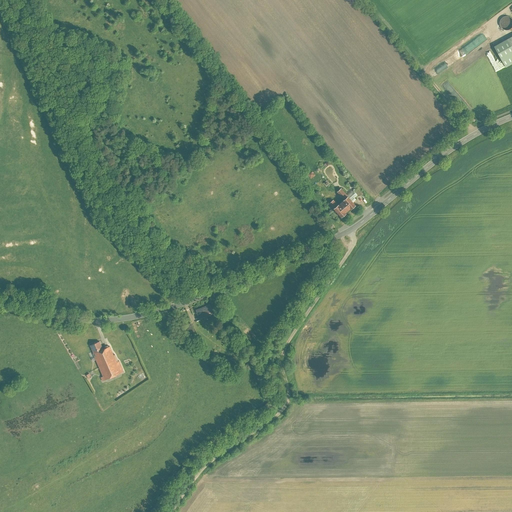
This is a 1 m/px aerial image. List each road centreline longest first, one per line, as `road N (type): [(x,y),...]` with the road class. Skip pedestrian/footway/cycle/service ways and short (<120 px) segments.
road 1 (secondary): [(0,307),(86,320),(130,317),(337,236)]
road 2 (track): [(349,230),(351,247),(282,352),(285,405),(201,469),(171,511)]
road 3 (secondary): [(511,116),(443,154),(337,236)]
road 4 (track): [(233,89),(342,234)]
